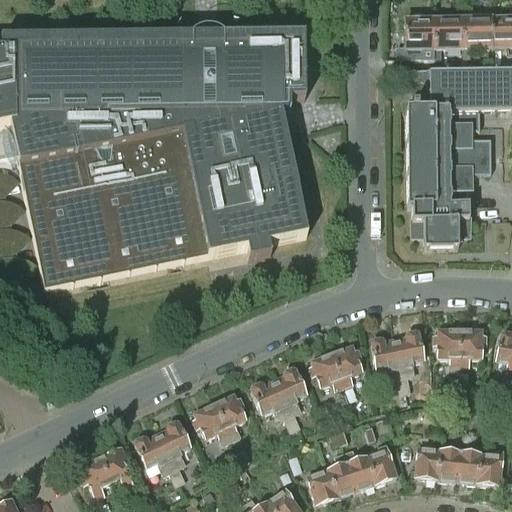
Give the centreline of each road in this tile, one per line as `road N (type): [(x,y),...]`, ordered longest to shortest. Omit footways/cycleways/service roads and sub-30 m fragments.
road 1 (residential): [(29,443),(364,299)]
road 2 (residential): [(364,299),(360,0)]
road 3 (residential): [(364,299),(472,289),(511,294)]
